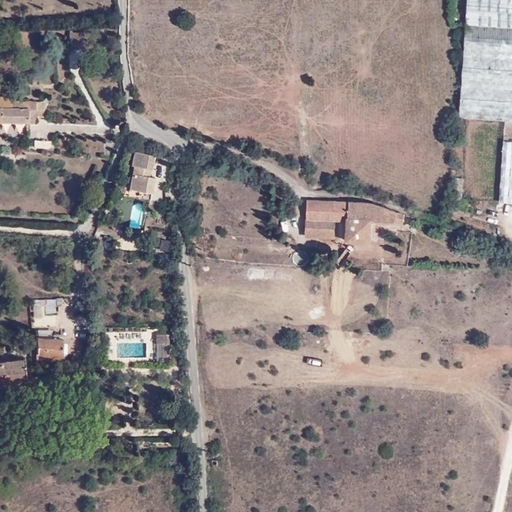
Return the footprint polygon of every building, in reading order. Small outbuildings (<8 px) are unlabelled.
[(511,0),(465,0),(464,26),(511,28),(511,0)] [(511,28),(464,26),(459,113),(511,116),(511,28)] [(81,47),(80,30),(62,31),(64,48),(81,47)] [(34,115),(35,101),(10,99),(10,98),(0,96),(0,121),(32,122),(34,122),(34,115)] [(44,101),(35,101),(34,115),(44,116),(44,101)] [(511,136),(501,136),(497,197),(511,198),(511,136)] [(33,149),(50,149),(50,141),(33,141),(33,149)] [(154,190),(156,174),(153,173),(154,164),(156,150),(135,146),(132,161),(134,162),(130,186),(154,190)] [(375,201),(308,197),(308,233),(336,234),(337,219),(351,219),(349,239),(373,240),(374,218),(403,219),(403,211),(375,201)] [(160,239),(157,251),(169,253),(171,242),(160,239)] [(163,363),(173,363),(173,336),(157,336),(157,346),(164,347),(163,363)] [(36,339),(36,361),(60,362),(60,340),(36,339)] [(0,382),(26,380),(24,360),(0,362),(0,382)] [(0,400),(28,397),(26,380),(0,382),(0,400)]
